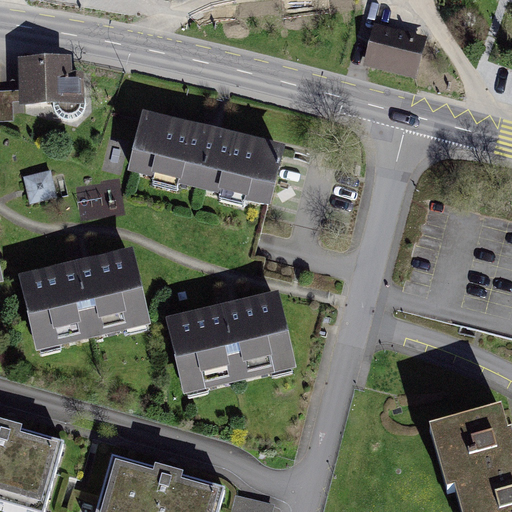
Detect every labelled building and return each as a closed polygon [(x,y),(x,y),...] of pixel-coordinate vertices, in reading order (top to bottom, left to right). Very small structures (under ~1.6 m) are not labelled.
[(427,41),(373,29),(365,67),(418,79),(427,41)] [(74,78),(21,79),(21,122),(74,121),(74,78)] [(273,154),(136,124),(122,187),(259,218),(273,154)] [(52,172),(24,178),(30,204),(57,199),(52,172)] [(117,274),(14,293),(26,362),(130,343),(117,274)] [(267,314),(158,338),(173,408),(283,384),(267,314)] [(454,492),(459,507),(511,492),(511,453),(509,444),(501,413),(429,433),(446,495),(454,492)] [(46,511),(64,449),(0,431),(0,508),(14,511),(46,511)] [(219,511),(225,492),(114,461),(100,511),(219,511)] [(511,511),(511,492),(459,507),(459,511),(511,511)]
